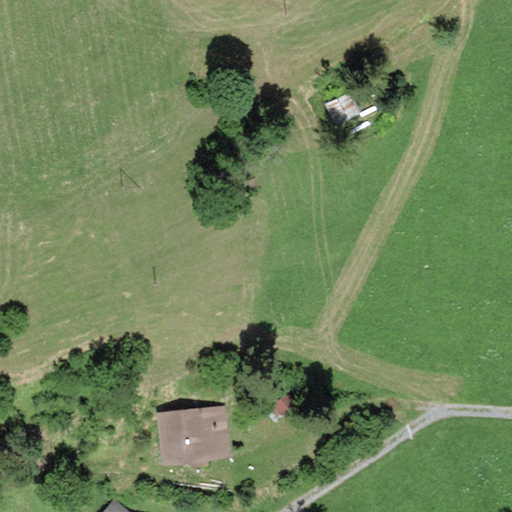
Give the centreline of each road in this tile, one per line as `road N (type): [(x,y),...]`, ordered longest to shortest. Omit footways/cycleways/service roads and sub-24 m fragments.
road 1 (track): [(511,413),(321,398)]
road 2 (track): [(440,407),(283,511)]
